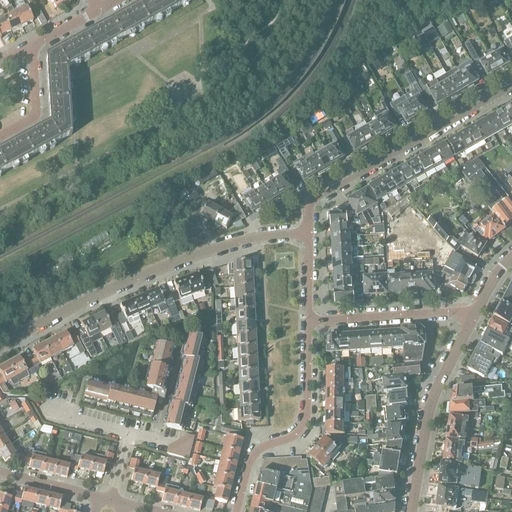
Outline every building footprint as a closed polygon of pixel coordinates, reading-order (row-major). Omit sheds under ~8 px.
[(50,0),(56,9),(69,1),(68,0),(50,0)] [(149,0),(138,7),(148,25),(175,10),(169,0),(149,0)] [(169,0),(175,10),(193,0),(169,0)] [(36,6),(31,9),(37,19),(42,16),(36,6)] [(138,7),(111,22),(121,40),(148,25),(138,7)] [(26,8),(15,13),(21,26),(32,21),(26,8)] [(4,18),(10,32),(21,26),(15,13),(4,18)] [(462,13),(456,17),(460,25),(466,22),(465,18),(462,13)] [(0,20),(0,36),(10,32),(4,18),(0,20)] [(104,50),(121,40),(111,22),(84,36),(94,55),(104,50)] [(496,22),(494,23),(497,28),(497,32),(498,34),(502,32),(496,22)] [(442,39),(453,32),(448,23),(436,29),(442,39)] [(432,28),(422,34),(423,35),(423,36),(427,42),(428,44),(438,38),(432,28)] [(427,42),(423,36),(423,35),(413,40),(417,48),(427,42)] [(84,36),(45,58),(67,70),(94,55),(84,36)] [(465,45),(469,52),(474,49),(470,42),(465,45)] [(473,50),(469,53),(474,62),(478,60),(473,50)] [(508,65),(500,50),(493,54),(491,50),(487,53),(489,56),(498,71),(502,68),(503,70),(508,67),(507,65),(508,65)] [(489,56),(487,53),(483,55),(485,59),(479,62),(487,76),(488,76),(489,78),(495,74),(494,73),(498,71),(489,56)] [(69,100),(67,70),(45,58),(48,102),(69,100)] [(381,58),(372,63),(376,71),(385,66),(381,58)] [(470,61),(456,69),(467,88),(468,90),(474,86),(473,85),(477,82),(471,73),(476,70),(470,61)] [(456,69),(446,75),(458,95),(464,92),(463,90),(467,88),(456,69)] [(410,73),(404,76),(411,88),(412,87),(417,84),(410,73)] [(446,75),(436,81),(438,85),(447,100),(451,97),(452,99),(458,95),(446,75)] [(423,81),(418,84),(426,97),(431,95),(437,105),(438,105),(441,103),(442,104),(447,101),(447,100),(438,85),(436,81),(426,86),(423,81)] [(404,97),(416,117),(420,115),(421,117),(426,113),(426,112),(426,111),(421,102),(425,100),(417,84),(412,87),(414,91),(404,97)] [(413,121),(412,119),(416,117),(404,97),(390,105),(396,116),(400,113),(406,123),(407,124),(413,121)] [(364,98),(359,100),(360,101),(363,108),(368,105),(365,100),(364,98)] [(71,135),(69,100),(48,102),(50,124),(59,142),(71,135)] [(384,110),(374,116),(376,121),(384,135),(385,135),(386,136),(392,133),(392,132),(391,131),(394,129),(395,129),(388,116),(392,114),(387,104),(384,100),(380,102),(382,106),(384,110)] [(503,109),(503,110),(511,125),(511,105),(510,106),(509,105),(503,109)] [(500,111),(493,114),(494,116),(502,131),(511,125),(503,110),(501,112),(500,111)] [(490,116),(484,120),(493,136),(502,131),(494,116),(491,117),(490,116)] [(478,125),(476,126),(475,126),(483,141),(493,136),(484,120),(477,123),(478,125)] [(376,121),(367,126),(376,142),(382,139),(382,138),(381,137),(382,136),(384,135),(376,121)] [(312,130),(311,128),(308,122),(298,128),(302,135),(312,130)] [(364,122),(355,127),(358,131),(366,146),(368,145),(369,144),(370,145),(376,142),(367,126),(364,122)] [(50,124),(23,138),(33,157),(59,142),(50,124)] [(475,124),(468,128),(469,130),(466,131),(466,132),(474,147),(483,141),(475,126),(476,126),(475,124)] [(460,135),(457,137),(456,137),(465,152),(474,147),(466,132),(466,131),(465,130),(459,134),(460,135)] [(358,131),(346,138),(355,152),(356,152),(359,150),(360,151),(366,148),(365,146),(366,146),(358,131)] [(335,144),(325,150),(333,165),(334,164),(335,166),(341,162),(340,161),(344,158),(338,148),(343,145),(335,132),(330,135),(335,144)] [(447,143),(455,157),(465,152),(456,137),(457,137),(456,135),(449,139),(450,141),(447,143)] [(0,161),(5,171),(33,157),(23,138),(4,148),(0,150),(0,161)] [(281,143),(276,146),(284,159),(289,156),(284,148),(281,143)] [(442,145),(441,144),(434,148),(435,149),(436,149),(444,164),(454,158),(445,144),(442,145)] [(425,154),(425,155),(426,154),(435,169),(444,164),(436,149),(435,149),(432,151),(431,150),(425,154)] [(325,150),(315,156),(325,172),(331,168),(330,167),(333,165),(325,150)] [(422,155),(416,158),(415,159),(416,160),(417,160),(425,175),(435,169),(426,154),(425,155),(423,156),(422,155)] [(249,160),(251,164),(252,165),(260,160),(259,160),(257,155),(249,159),(249,160)] [(315,156),(306,161),(314,176),(318,174),(319,175),(325,172),(315,156)] [(274,180),(282,195),(283,196),(289,193),(288,191),(292,189),(286,179),(291,176),(280,158),(275,161),(280,169),(276,172),(279,177),(274,180)] [(491,216),(493,214),(505,230),(511,224),(511,205),(509,202),(506,205),(484,176),(474,183),(471,179),(485,168),(478,158),(458,170),(467,182),(466,182),(481,201),(480,201),(491,216)] [(413,161),(407,164),(416,180),(425,175),(417,160),(416,160),(413,162),(413,161)] [(304,182),(307,180),(308,180),(309,181),(314,178),(314,176),(306,161),(295,167),(304,182)] [(401,169),(398,171),(406,186),(416,180),(407,164),(400,168),(401,169)] [(488,172),(501,189),(508,183),(511,188),(511,180),(509,177),(507,178),(509,180),(507,181),(496,167),(488,172)] [(388,177),(396,191),(406,186),(398,171),(397,169),(390,173),(391,175),(388,176),(388,177)] [(247,171),(242,173),(246,180),(250,177),(247,171)] [(381,180),(379,181),(378,182),(387,197),(396,191),(388,177),(388,176),(388,175),(381,179),(381,180)] [(274,180),(264,187),(273,202),(279,199),(278,197),(282,195),(274,180)] [(378,180),(378,181),(372,184),(372,185),(369,187),(377,202),(387,197),(378,182),(379,181),(378,180)] [(264,187),(254,192),(263,207),(266,204),(267,206),(273,202),(264,187)] [(358,195),(358,196),(366,211),(372,208),(373,210),(377,208),(368,190),(363,192),(362,192),(358,194),(358,195)] [(189,195),(181,200),(184,206),(198,197),(195,191),(189,195)] [(263,207),(254,192),(244,198),(252,213),(256,210),(257,212),(263,208),(262,207),(263,207)] [(361,214),(366,211),(358,196),(357,196),(356,195),(352,197),(352,199),(348,201),(348,202),(358,219),(362,216),(361,214)] [(202,216),(215,223),(221,210),(209,204),(203,201),(201,206),(206,209),(202,216)] [(348,226),(360,225),(359,221),(358,219),(348,202),(338,208),(338,212),(338,214),(330,215),(329,216),(329,226),(331,226),(331,227),(331,226),(348,225),(348,226)] [(184,206),(190,214),(195,211),(189,203),(184,206)] [(231,222),(234,225),(246,218),(238,205),(234,208),(238,215),(234,218),(233,217),(221,210),(215,223),(227,229),(231,222)] [(403,211),(399,206),(388,213),(392,220),(403,211)] [(486,218),(483,220),(496,237),(500,234),(501,234),(504,233),(504,231),(505,230),(493,214),(491,216),(493,217),(488,221),(486,218)] [(460,247),(471,254),(478,258),(482,252),(483,252),(486,247),(485,246),(486,245),(470,235),(466,242),(462,240),(460,242),(459,241),(458,243),(452,237),(440,224),(440,223),(441,222),(434,215),(427,221),(446,244),(456,252),(460,247)] [(462,216),(458,220),(464,227),(468,223),(462,216)] [(496,237),(483,220),(475,227),(473,225),(471,227),(472,229),(471,229),(476,235),(478,234),(484,242),(488,239),(490,242),(491,241),(493,241),(495,240),(495,238),(496,237)] [(349,232),(348,226),(348,225),(331,226),(331,227),(330,228),(330,232),(331,233),(332,237),(351,236),(351,231),(349,232)] [(384,234),(383,225),(375,226),(374,226),(375,235),(384,234)] [(353,236),(351,236),(332,237),(332,238),(330,239),(331,243),(332,244),(332,248),(352,247),(352,243),(353,243),(353,236)] [(352,253),(352,247),(332,248),(332,249),(331,250),(331,254),(333,255),(333,260),(353,258),(352,253)] [(467,281),(468,284),(471,285),(473,285),(476,279),(475,277),(472,275),(477,268),(469,264),(470,262),(459,256),(455,264),(459,266),(457,269),(442,260),(437,270),(442,273),(443,271),(448,274),(450,270),(462,277),(461,278),(467,281)] [(334,271),(351,269),(351,263),(353,263),(353,258),(333,260),(333,264),(332,265),(332,269),(334,270),(334,271)] [(233,276),(234,276),(251,275),(251,274),(251,270),(252,270),(252,265),(251,265),(251,262),(233,264),(227,264),(228,276),(233,275),(233,276)] [(334,281),(335,282),(352,281),(351,269),(334,271),(334,275),(333,276),(333,280),(334,281)] [(440,277),(442,278),(444,274),(450,277),(449,278),(451,280),(447,287),(454,291),(455,289),(463,293),(468,284),(467,281),(461,278),(462,277),(450,270),(448,274),(443,271),(442,273),(440,277)] [(422,275),(423,292),(424,292),(425,293),(428,293),(429,292),(430,292),(430,290),(434,289),(433,271),(428,271),(428,275),(422,275)] [(417,275),(411,276),(412,293),(413,293),(414,294),(417,294),(418,292),(423,292),(422,275),(422,272),(417,273),(417,275)] [(400,294),(401,294),(400,277),(394,277),(393,273),(388,274),(389,292),(393,292),(393,294),(394,294),(396,295),(399,295),(400,294)] [(399,274),(400,277),(401,294),(405,293),(407,294),(410,294),(411,293),(412,293),(411,276),(405,276),(405,274),(399,274)] [(185,279),(191,296),(204,292),(210,290),(207,281),(200,283),(198,275),(185,279)] [(252,277),(251,275),(234,276),(234,281),(233,282),(233,288),(235,288),(252,287),(252,286),(252,283),(253,282),(252,277)] [(376,295),(375,275),(370,275),(370,278),(364,278),(365,296),(366,296),(367,297),(371,297),(371,296),(376,295)] [(375,275),(376,295),(381,295),(382,296),(386,296),(386,295),(388,295),(386,277),(380,277),(380,275),(375,275)] [(176,292),(170,294),(173,303),(191,296),(185,279),(173,283),(176,292)] [(353,291),(352,281),(335,282),(335,286),(334,287),(334,291),(335,292),(335,293),(353,291)] [(24,283),(17,288),(20,293),(27,288),(24,283)] [(234,301),(235,301),(235,300),(253,299),(253,298),(252,298),(252,295),(253,295),(253,289),(252,289),(252,287),(235,288),(235,294),(234,294),(234,301)] [(170,294),(169,294),(161,297),(158,290),(145,296),(151,309),(157,307),(159,313),(167,310),(171,323),(179,320),(176,314),(173,303),(170,294)] [(351,303),(363,302),(363,290),(353,291),(335,293),(335,292),(334,292),(335,304),(346,303),(347,305),(351,304),(351,303)] [(511,295),(507,293),(504,299),(502,300),(502,301),(502,303),(501,304),(511,309),(511,295)] [(145,296),(132,301),(138,315),(145,312),(147,317),(151,315),(149,310),(151,309),(145,296)] [(229,313),(236,313),(236,312),(253,311),(253,310),(253,307),(254,307),(253,301),(253,299),(235,300),(235,301),(235,306),(234,306),(235,308),(229,308),(229,313)] [(122,313),(115,317),(119,324),(119,326),(122,324),(127,323),(125,320),(138,315),(132,301),(120,307),(122,313)] [(511,309),(501,304),(494,318),(506,324),(511,328),(511,327),(511,322),(511,321),(511,309)] [(230,325),(237,325),(237,324),(254,324),(254,323),(254,319),(254,314),(253,313),(253,311),(236,312),(236,313),(236,318),(235,318),(235,320),(229,320),(229,324),(230,325)] [(103,314),(92,319),(99,335),(110,329),(112,333),(117,343),(124,339),(113,317),(106,320),(103,314)] [(81,324),(84,331),(78,334),(82,343),(83,342),(85,346),(90,344),(88,340),(99,335),(92,319),(81,324)] [(508,328),(501,324),(493,320),(490,324),(490,325),(489,326),(488,326),(488,327),(488,328),(488,329),(488,330),(487,331),(503,339),(508,328)] [(236,337),(237,337),(255,336),(255,335),(254,335),(254,331),(255,331),(255,326),(254,325),(254,324),(237,324),(237,325),(237,330),(236,330),(236,337)] [(403,349),(404,359),(405,365),(422,363),(425,345),(424,332),(424,330),(422,328),(420,328),(402,329),(403,349)] [(393,349),(403,349),(402,329),(402,331),(398,332),(397,329),(391,330),(393,349)] [(385,333),(380,333),(382,350),(393,349),(391,330),(385,330),(385,333)] [(363,334),(359,334),(360,352),(371,351),(369,331),(364,332),(363,334)] [(369,331),(371,351),(382,350),(380,333),(376,333),(375,331),(369,331)] [(482,342),(480,345),(494,352),(495,352),(503,356),(506,349),(508,350),(511,343),(503,339),(487,331),(481,342),(482,342)] [(353,332),(348,333),(349,352),(360,352),(359,334),(354,335),(353,332)] [(74,334),(67,338),(64,333),(53,339),(61,353),(72,347),(74,345),(79,355),(84,352),(74,334)] [(328,366),(339,366),(338,359),(339,359),(338,353),(337,333),(330,334),(327,338),(326,339),(326,346),(327,346),(327,354),(331,354),(332,360),(327,360),(328,366)] [(338,353),(349,352),(348,333),(342,333),(341,336),(337,336),(337,333),(338,353)] [(171,403),(165,427),(181,431),(186,408),(189,409),(200,362),(198,361),(204,339),(188,335),(182,358),(185,359),(174,404),(171,403)] [(237,349),(238,349),(255,348),(255,347),(255,343),(256,343),(255,338),(255,337),(255,336),(237,337),(237,342),(236,343),(237,349)] [(61,353),(53,339),(42,345),(50,359),(61,353)] [(157,343),(145,390),(152,391),(150,399),(104,387),(87,382),(83,398),(104,403),(152,415),(156,400),(163,402),(165,394),(160,393),(172,347),(157,343)] [(32,350),(34,355),(27,359),(34,373),(39,370),(37,365),(39,364),(39,365),(50,359),(42,345),(32,350)] [(494,352),(480,345),(476,352),(475,356),(491,364),(494,359),(491,358),(494,352)] [(237,362),(238,362),(238,361),(256,360),(256,359),(256,355),(256,350),(255,350),(255,348),(238,349),(238,354),(237,355),(237,362)] [(490,366),(491,364),(475,356),(474,358),(471,362),(471,363),(468,370),(484,378),(490,366)] [(34,373),(27,359),(21,363),(18,357),(7,364),(15,378),(18,382),(34,373)] [(382,358),(371,359),(372,371),(379,370),(383,370),(383,368),(382,361),(382,358)] [(238,374),(239,373),(256,372),(256,371),(256,368),(257,367),(257,362),(256,362),(256,360),(238,361),(238,362),(239,366),(238,367),(238,374)] [(3,384),(5,383),(5,384),(15,378),(7,364),(0,367),(0,389),(3,395),(9,395),(3,384)] [(366,383),(367,388),(371,387),(371,382),(377,381),(377,380),(382,380),(382,379),(406,377),(420,376),(419,366),(383,370),(379,370),(372,371),(365,372),(366,383)] [(325,380),(327,380),(345,380),(345,374),(350,374),(350,369),(327,369),(327,374),(325,375),(325,380)] [(239,386),(240,386),(240,385),(257,384),(257,383),(257,380),(258,379),(257,374),(256,372),(239,373),(239,379),(238,379),(239,385),(239,386)] [(406,378),(406,377),(382,379),(382,380),(384,393),(407,390),(407,385),(409,385),(408,378),(406,378)] [(325,391),(327,391),(345,391),(345,385),(352,385),(352,380),(345,380),(327,380),(327,384),(325,385),(325,391)] [(239,391),(239,398),(240,398),(258,397),(258,395),(257,395),(257,392),(258,392),(258,387),(257,386),(257,384),(240,385),(240,386),(240,391),(239,391)] [(501,386),(478,389),(478,394),(478,396),(480,396),(480,397),(485,397),(485,395),(488,395),(488,401),(505,399),(505,396),(504,394),(502,395),(501,386)] [(376,387),(371,387),(367,388),(367,391),(368,397),(375,396),(377,396),(376,387)] [(473,389),(454,391),(453,396),(451,396),(450,404),(469,402),(476,402),(476,401),(476,400),(474,400),(473,389)] [(360,391),(345,391),(327,391),(327,395),(325,396),(325,402),(326,402),(345,402),(345,396),(352,396),(352,395),(360,395),(360,391)] [(382,403),(383,408),(387,408),(407,406),(407,401),(407,400),(410,398),(410,396),(407,394),(407,393),(388,395),(389,402),(387,402),(387,403),(382,403)] [(377,410),(375,396),(368,397),(366,397),(367,411),(377,410)] [(239,403),(240,410),(258,409),(258,408),(258,407),(258,404),(259,404),(258,399),(258,398),(258,397),(240,398),(241,403),(239,403)] [(484,401),(476,401),(476,402),(469,402),(450,404),(449,415),(478,413),(477,409),(485,408),(484,401)] [(13,402),(8,405),(12,413),(18,410),(13,402)] [(325,413),(326,413),(345,413),(345,402),(326,402),(326,406),(325,407),(325,413)] [(258,409),(240,410),(240,422),(259,421),(259,416),(259,411),(258,411),(258,409)] [(404,409),(384,411),(384,417),(386,417),(387,424),(405,422),(405,421),(408,419),(408,417),(405,415),(405,414),(404,409)] [(325,424),(326,424),(344,424),(345,413),(326,413),(326,417),(325,418),(325,424)] [(448,427),(465,429),(466,424),(468,424),(468,419),(450,416),(449,421),(448,422),(447,425),(448,427)] [(382,430),(382,434),(382,435),(404,432),(404,429),(406,428),(406,425),(405,423),(405,422),(387,424),(388,429),(382,430)] [(326,424),(326,428),(325,429),(325,435),(344,435),(344,424),(326,424)] [(230,428),(222,426),(221,432),(241,437),(242,431),(239,430),(230,428)] [(447,433),(447,438),(465,441),(466,436),(464,436),(465,429),(448,427),(448,428),(447,429),(446,432),(447,433)] [(199,430),(196,440),(202,441),(204,431),(199,430)] [(387,444),(402,442),(402,441),(404,440),(404,437),(403,436),(404,432),(382,435),(382,434),(377,435),(373,435),(373,440),(378,440),(386,439),(387,444)] [(81,436),(72,434),(70,441),(79,443),(81,436)] [(0,451),(9,446),(2,436),(0,437),(0,451)] [(168,447),(166,454),(167,454),(187,459),(187,460),(187,459),(188,459),(187,459),(193,438),(186,436),(168,447)] [(241,441),(225,437),(222,450),(238,454),(241,441)] [(317,448),(316,448),(330,460),(344,443),(349,443),(357,444),(357,437),(334,437),(329,443),(324,439),(321,443),(320,443),(319,443),(316,446),(316,447),(317,448)] [(445,451),(445,452),(462,454),(462,448),(464,448),(465,443),(446,441),(446,446),(444,446),(444,450),(445,451)] [(382,452),(382,457),(379,457),(379,455),(374,454),(374,456),(366,455),(365,460),(399,466),(399,465),(401,463),(402,458),(400,456),(402,442),(387,444),(385,453),(382,452)] [(0,454),(5,463),(11,459),(15,457),(9,446),(0,451),(0,454)] [(29,463),(28,469),(40,472),(43,460),(44,460),(45,455),(32,452),(33,450),(30,449),(26,448),(22,461),(29,463)] [(330,460),(316,448),(316,449),(315,449),(314,449),(311,452),(312,453),(312,454),(309,457),(317,464),(314,468),(320,472),(330,460)] [(238,454),(222,450),(219,463),(235,466),(238,454)] [(462,454),(445,452),(443,453),(443,456),(444,457),(443,463),(462,465),(462,461),(468,462),(469,455),(462,454)] [(110,465),(112,455),(105,453),(104,457),(103,459),(105,459),(104,463),(105,464),(110,465)] [(76,471),(77,469),(89,472),(92,460),(74,455),(72,465),(73,465),(72,471),(76,471)] [(92,460),(89,472),(102,475),(105,464),(104,463),(105,459),(103,459),(104,457),(94,455),(92,460)] [(502,457),(500,467),(506,468),(508,459),(507,459),(502,457)] [(273,469),(272,459),(264,460),(262,466),(273,469)] [(492,459),(491,465),(490,469),(495,470),(498,461),(492,459)] [(56,463),(44,460),(43,460),(40,472),(53,475),(56,463)] [(128,469),(133,471),(134,471),(135,467),(137,467),(138,461),(131,460),(128,469)] [(273,471),(273,475),(311,484),(307,460),(301,461),(301,470),(296,470),(290,470),(284,471),(279,471),(273,471)] [(398,469),(399,466),(365,460),(364,466),(380,468),(378,479),(393,477),(393,475),(397,476),(397,475),(399,474),(400,470),(398,469)] [(66,476),(68,470),(69,466),(56,463),(53,475),(66,478),(66,476)] [(235,466),(219,463),(216,475),(232,479),(235,466)] [(449,488),(457,489),(457,485),(478,488),(481,470),(442,465),(439,484),(449,486),(449,488)] [(262,466),(261,472),(273,475),(273,471),(273,469),(262,466)] [(131,482),(143,485),(145,474),(134,471),(133,471),(131,482)] [(257,485),(310,498),(311,491),(311,484),(273,475),(261,472),(258,484),(257,485)] [(200,473),(195,476),(200,485),(205,482),(200,473)] [(155,491),(159,492),(163,478),(145,474),(143,485),(156,488),(155,491)] [(217,489),(228,492),(232,479),(216,475),(213,488),(217,489)] [(371,494),(371,495),(394,492),(394,491),(395,491),(395,490),(396,481),(393,480),(393,477),(378,479),(343,485),(344,491),(345,496),(345,498),(371,494)] [(503,490),(504,478),(497,477),(495,489),(503,490)] [(167,479),(163,478),(159,492),(163,493),(161,502),(173,505),(176,494),(177,494),(178,489),(165,485),(167,479)] [(315,488),(326,487),(330,486),(329,478),(313,480),(314,488),(315,488)] [(254,499),(272,503),(283,506),(303,511),(306,511),(310,498),(257,485),(257,486),(254,499)] [(324,496),(326,487),(315,488),(314,493),(324,496)] [(436,508),(454,510),(456,510),(459,490),(457,490),(457,489),(449,488),(439,487),(438,494),(437,494),(437,500),(436,508)] [(22,493),(17,492),(15,502),(20,503),(21,501),(33,504),(36,492),(23,489),(22,493)] [(228,492),(217,489),(214,500),(214,501),(221,503),(225,504),(228,492)] [(487,493),(472,491),(470,501),(486,503),(487,493)] [(36,492),(33,504),(45,507),(48,495),(36,492)] [(395,502),(394,492),(371,495),(372,500),(354,503),(354,505),(357,505),(357,510),(366,509),(366,505),(368,505),(368,507),(384,504),(384,505),(388,504),(388,502),(395,502)] [(10,498),(0,494),(0,508),(7,510),(13,511),(14,507),(8,505),(10,500),(10,498)] [(173,505),(186,508),(188,497),(177,494),(176,494),(173,505)] [(61,499),(48,495),(45,507),(58,510),(57,511),(62,511),(65,504),(60,503),(61,499)] [(199,511),(200,507),(206,508),(208,499),(202,497),(201,500),(188,497),(186,508),(199,511)] [(208,499),(206,508),(212,510),(214,501),(214,500),(208,499)] [(254,499),(251,510),(258,511),(269,511),(272,503),(254,499)]
